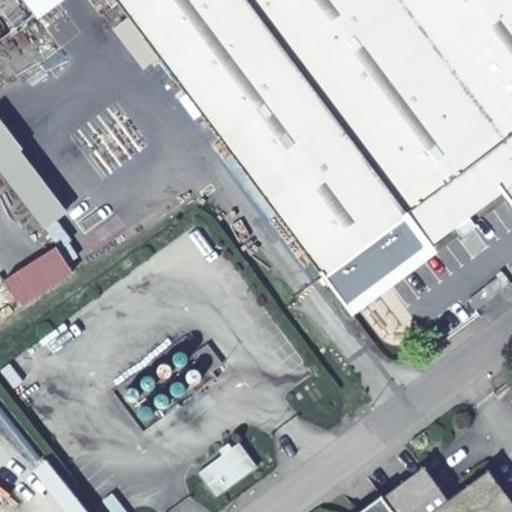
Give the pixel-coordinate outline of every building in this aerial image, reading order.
[(0,0),(0,47),(39,18),(25,0),(0,0)] [(511,0),(25,0),(39,18),(63,0),(117,0),(325,278),(327,277),(348,306),(357,300),(428,247),(503,191),(511,203),(511,0)] [(0,168),(45,228),(63,213),(0,128),(0,168)] [(511,284),(511,280),(505,271),(468,299),(478,311),(511,284)] [(244,447),(204,475),(221,500),(261,472),(244,447)] [(511,511),(511,500),(494,476),(451,508),(428,476),(379,511),(511,511)]
